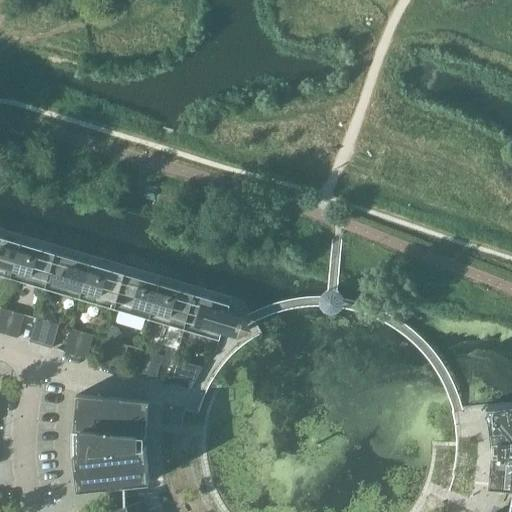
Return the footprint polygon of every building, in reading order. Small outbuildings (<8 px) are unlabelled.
[(0,238),(0,275),(11,279),(21,244),(0,238)] [(21,244),(11,279),(45,289),(55,254),(21,244)] [(55,254),(45,289),(80,299),(90,264),(55,254)] [(90,264),(80,299),(115,309),(125,275),(90,264)] [(125,275),(115,309),(150,320),(160,285),(125,275)] [(160,285),(150,320),(185,330),(195,295),(160,285)] [(195,295),(185,330),(220,340),(222,332),(238,337),(243,318),(228,314),(230,306),(229,305),(195,295)] [(0,315),(0,333),(18,339),(25,316),(2,309),(0,315)] [(30,342),(52,349),(59,326),(37,319),(30,342)] [(64,352),(87,359),(94,336),(71,330),(64,352)] [(99,363),(122,369),(129,346),(106,340),(99,363)] [(134,373),(157,379),(163,357),(141,350),(134,373)] [(169,383),(191,390),(202,368),(175,360),(169,383)] [(151,483),(146,443),(150,402),(77,395),(73,443),(78,491),(151,483)] [(501,403),(498,405),(488,406),(493,446),(489,487),(499,488),(501,489),(504,490),(507,489),(511,489),(511,403),(506,404),(504,403),(501,403)] [(142,511),(140,505),(141,505),(140,502),(110,511),(142,511)]
